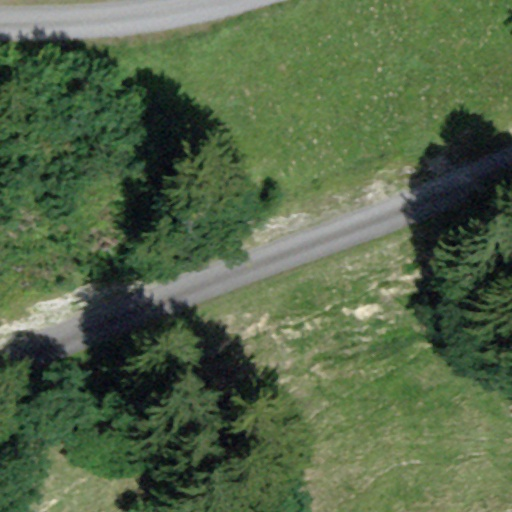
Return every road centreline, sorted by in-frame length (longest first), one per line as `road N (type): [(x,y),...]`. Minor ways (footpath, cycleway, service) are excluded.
road 1 (track): [(511,163),(0,378)]
road 2 (track): [(0,26),(61,26),(219,0)]
